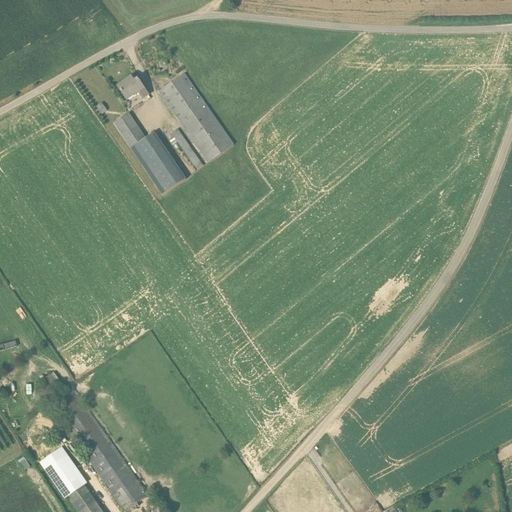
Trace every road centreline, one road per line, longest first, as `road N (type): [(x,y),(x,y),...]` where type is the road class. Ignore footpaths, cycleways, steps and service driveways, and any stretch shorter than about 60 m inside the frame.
road 1 (unclassified): [(0,112),(104,52),(194,15),(511,28)]
road 2 (unclassified): [(245,511),(438,285),(511,129)]
